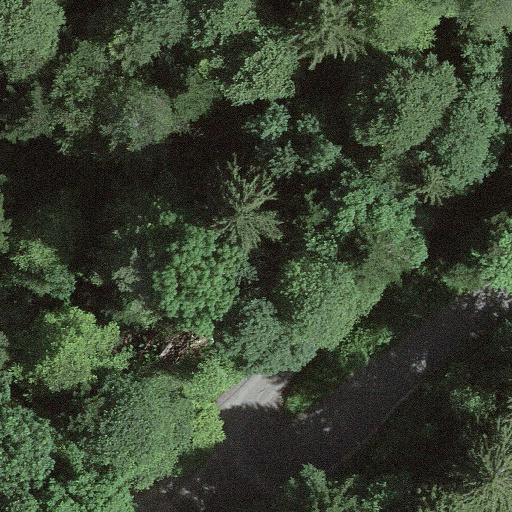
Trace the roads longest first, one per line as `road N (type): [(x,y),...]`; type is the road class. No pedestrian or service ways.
road 1 (track): [(229,452),(231,418),(243,400),(432,209),(511,98)]
road 2 (track): [(229,452),(264,471),(289,465),(423,348),(511,289)]
